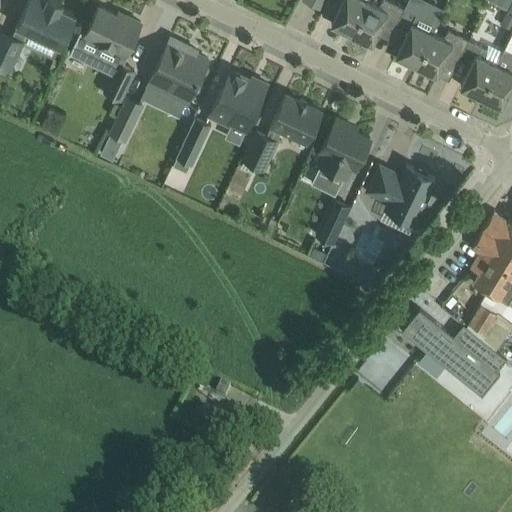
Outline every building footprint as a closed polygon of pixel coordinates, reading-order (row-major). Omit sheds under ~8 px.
[(0,26),(0,62),(10,68),(22,41),(54,56),(75,12),(59,5),(61,0),(27,0),(17,20),(18,21),(13,32),(0,26)] [(304,0),(321,8),(325,0),(304,0)] [(341,0),(331,21),(352,31),(366,0),(341,0)] [(392,29),(399,15),(404,6),(391,0),(390,0),(389,0),(381,0),(378,4),(370,0),(366,0),(352,31),(372,41),(381,23),(392,29)] [(404,35),(396,52),(416,62),(442,10),(422,0),(421,0),(416,12),(404,6),(399,15),(392,29),(404,35)] [(120,62),(124,54),(141,21),(126,14),(125,17),(98,4),(94,13),(85,32),(81,30),(71,51),(90,61),(95,52),(117,63),(118,61),(120,62)] [(511,13),(506,11),(501,22),(511,26),(511,13)] [(432,30),(416,62),(437,72),(445,55),(457,61),(464,47),(469,37),(455,31),(455,32),(449,29),(443,35),(432,30)] [(171,35),(149,79),(148,82),(163,90),(187,102),(199,76),(204,76),(208,66),(206,62),(208,57),(186,47),(188,43),(171,35)] [(481,94),(485,85),(497,61),(486,56),(487,48),(481,44),(469,37),(464,47),(476,52),(461,84),(481,94)] [(485,85),(481,94),(501,104),(511,83),(511,53),(503,49),(497,61),(485,85)] [(103,91),(119,99),(134,69),(120,62),(118,61),(117,63),(103,91)] [(210,110),(246,127),(267,82),(252,75),(251,77),(230,67),(210,110)] [(285,91),(281,100),(271,122),(266,133),(256,128),(242,157),(264,167),(277,138),(276,138),(282,127),(307,139),(322,108),(285,91)] [(123,137),(125,138),(142,102),(127,95),(110,131),(123,137)] [(193,162),(211,123),(195,115),(176,154),(190,161),(193,162)] [(336,115),(319,149),(324,152),(319,163),(345,175),(350,164),(355,167),(370,136),(348,125),(349,122),(336,115)] [(110,131),(105,141),(117,148),(123,137),(110,131)] [(190,161),(176,154),(172,163),(186,169),(190,161)] [(379,163),(367,188),(389,199),(386,206),(415,220),(435,176),(427,172),(427,171),(426,169),(425,168),(424,167),(422,166),(420,165),(418,165),(416,165),(415,165),(414,166),(406,162),(401,173),(379,163)] [(350,204),(333,196),(316,232),(333,240),(350,204)] [(483,227),(511,245),(511,214),(507,222),(492,213),(483,227)] [(511,245),(483,227),(472,245),(488,255),(473,280),(488,289),(467,322),(484,333),(482,337),(507,357),(511,360),(511,304),(508,301),(511,294),(511,245)] [(452,334),(418,307),(401,328),(481,393),(499,371),(496,368),(505,357),(462,322),(452,334)] [(222,383),(216,394),(225,398),(231,387),(222,383)]
